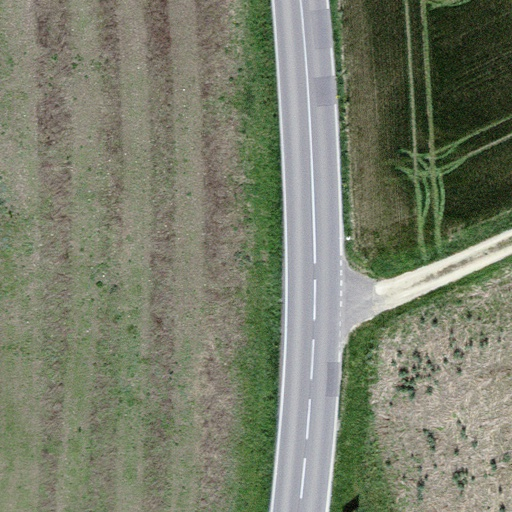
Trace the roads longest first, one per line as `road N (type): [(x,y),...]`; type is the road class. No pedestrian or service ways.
road 1 (secondary): [(299,511),(314,330),(299,0)]
road 2 (track): [(314,330),(511,237)]
